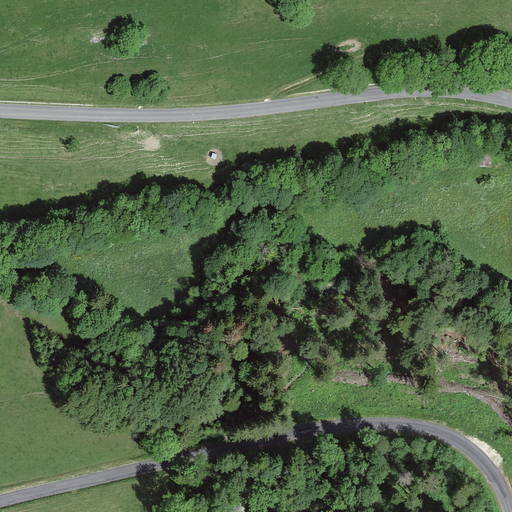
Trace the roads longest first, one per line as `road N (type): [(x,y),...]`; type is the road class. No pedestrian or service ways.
road 1 (tertiary): [(510,511),(491,471),(462,444),(418,426),(380,423),(327,426),(0,501)]
road 2 (secondary): [(511,101),(438,90),(204,113),(0,111)]
